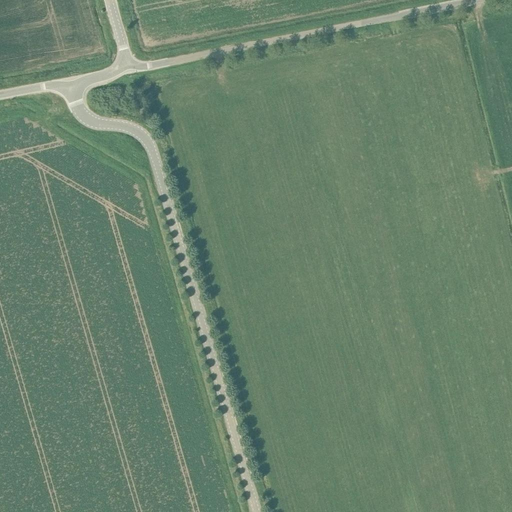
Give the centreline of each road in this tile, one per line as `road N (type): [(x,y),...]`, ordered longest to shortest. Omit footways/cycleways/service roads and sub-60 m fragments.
road 1 (tertiary): [(256,511),(147,141),(114,123),(92,123),(74,89)]
road 2 (unclassified): [(126,61),(150,65),(475,0)]
